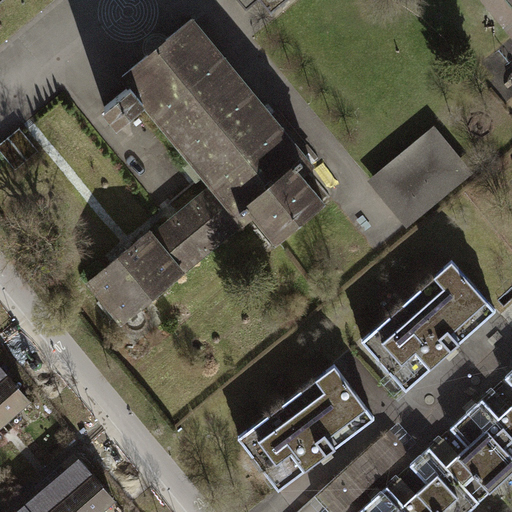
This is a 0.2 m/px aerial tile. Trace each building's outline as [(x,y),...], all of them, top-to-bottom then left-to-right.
[(259,0),(274,18),(295,0),(259,0)] [(84,282),(119,323),(183,271),(240,225),(252,216),(273,242),(323,200),(302,175),(315,165),(192,19),(118,81),(125,89),(101,109),(116,127),(141,107),(207,186),(150,233),(148,231),(84,282)] [(511,46),(509,43),(485,61),(503,84),(511,77),(511,46)] [(469,173),(431,127),(364,182),(402,228),(469,173)] [(0,151),(15,171),(39,152),(21,129),(0,145),(0,151)] [(500,311),(458,262),(367,341),(410,390),(500,311)] [(0,362),(0,417),(9,428),(36,405),(0,362)] [(379,419),(340,368),(243,441),(282,493),(379,419)] [(511,478),(511,379),(511,381),(511,412),(504,420),(486,401),(454,430),(470,448),(448,467),(483,505),(511,478)] [(0,417),(0,435),(9,428),(0,417)] [(394,432),(320,499),(328,508),(331,511),(345,511),(412,452),(394,432)] [(448,467),(433,450),(415,467),(432,486),(408,507),(391,489),(365,511),(475,511),(483,505),(448,467)] [(84,460),(57,483),(81,511),(106,511),(119,501),(84,460)] [(81,511),(57,483),(30,506),(34,511),(81,511)]
